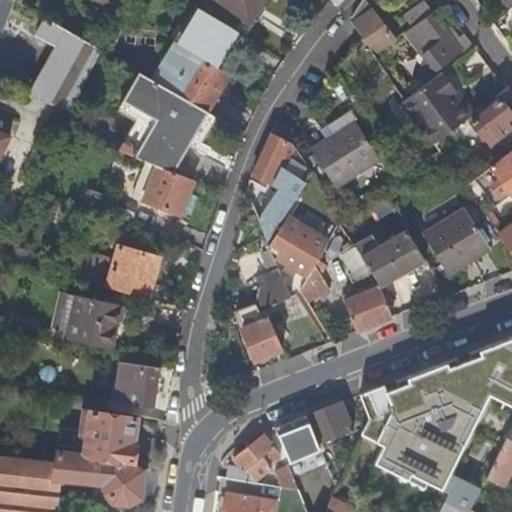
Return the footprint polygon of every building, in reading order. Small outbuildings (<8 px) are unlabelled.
[(0,0),(0,34),(12,1),(11,0),(0,0)] [(215,0),(248,22),(263,0),(215,0)] [(394,40),(365,0),(360,0),(349,17),(364,39),(375,55),(394,40)] [(409,13),(416,22),(432,11),(425,1),(409,13)] [(225,41),(233,28),(195,4),(173,41),(175,42),(195,54),(211,64),(225,41)] [(474,48),(463,34),(459,37),(454,41),(446,29),(434,13),(407,33),(434,69),(461,50),(464,55),(474,48)] [(54,48),(35,81),(27,96),(70,112),(100,50),(44,19),(34,37),(54,48)] [(454,41),(459,37),(450,26),(446,29),(454,41)] [(229,43),(237,31),(233,28),(225,41),(229,43)] [(375,55),(364,39),(338,73),(367,115),(400,92),(376,57),(375,55)] [(395,42),(394,40),(375,55),(376,57),(395,42)] [(173,92),(195,54),(175,42),(153,81),(173,92)] [(208,112),(230,75),(211,64),(195,54),(173,92),(208,112)] [(0,67),(0,85),(27,96),(35,81),(0,67)] [(450,92),(454,90),(441,72),(405,100),(435,143),(468,117),(450,92)] [(196,153),(216,117),(208,112),(173,92),(153,81),(139,73),(119,108),(137,119),(118,152),(147,163),(174,174),(188,149),(196,153)] [(471,115),(454,90),(450,92),(468,117),(471,115)] [(498,99),(496,96),(479,109),(481,112),(470,121),(483,137),(485,135),(490,143),(511,126),(511,117),(511,116),(511,115),(511,114),(500,98),(498,99)] [(287,138),(278,123),(274,122),(253,175),(268,182),(281,190),(264,215),(269,218),(261,229),(266,244),(305,185),(298,179),(276,163),(278,160),(287,138)] [(356,122),(343,130),(365,166),(379,157),(356,122)] [(284,125),(278,123),(287,138),(288,136),(284,125)] [(335,185),(365,166),(343,130),(312,151),(335,185)] [(0,154),(9,137),(0,133),(0,154)] [(287,138),(278,160),(287,164),(295,150),(287,138)] [(511,196),(511,150),(465,186),(473,198),(482,191),(494,206),(510,194),(511,196)] [(179,217),(193,181),(174,174),(147,163),(132,199),(179,217)] [(298,179),(305,185),(311,176),(306,168),(298,179)] [(259,191),(250,194),(257,216),(266,204),(263,194),(260,195),(259,191)] [(462,258),(486,245),(488,244),(466,208),(423,233),(447,272),(464,262),(462,258)] [(511,212),(493,227),(511,255),(511,212)] [(307,274),(325,243),(287,219),(271,243),(285,251),(281,258),(287,262),(283,268),(294,274),(298,268),(307,274)] [(353,224),(344,229),(352,243),(357,240),(360,234),(353,224)] [(374,235),(354,246),(379,285),(380,286),(424,261),(406,232),(380,246),(374,235)] [(488,248),(486,245),(462,258),(464,262),(488,248)] [(106,287),(147,300),(160,259),(119,246),(114,261),(106,287)] [(13,248),(10,259),(38,267),(42,256),(13,248)] [(106,287),(114,261),(73,249),(65,275),(106,287)] [(267,272),(278,267),(269,249),(259,253),(267,272)] [(330,266),(318,259),(300,291),(307,304),(329,289),(323,279),(330,266)] [(278,267),(267,272),(254,277),(257,286),(280,277),(278,267)] [(254,300),(233,309),(254,357),(282,347),(264,307),(288,297),(280,277),(257,286),(256,286),(254,300)] [(344,300),(356,331),(392,317),(380,286),(379,285),(344,300)] [(66,293),(55,337),(65,340),(76,295),(66,293)] [(121,307),(76,295),(65,340),(110,351),(121,307)] [(511,336),(477,350),(479,356),(447,369),(444,362),(403,378),(406,384),(381,394),(378,388),(358,395),(368,418),(361,433),(384,445),(375,463),(400,475),(403,470),(427,482),(442,490),(450,474),(492,391),(511,400),(511,336)] [(159,367),(121,361),(114,403),(153,409),(159,367)] [(352,430),(340,402),(305,416),(313,434),(321,454),(335,487),(342,472),(325,443),(352,430)] [(83,412),(76,454),(84,455),(89,413),(83,412)] [(55,451),(55,452),(138,464),(136,462),(138,446),(135,445),(138,419),(89,413),(84,455),(76,454),(55,451)] [(299,440),(313,434),(305,416),(274,429),(289,465),(306,458),(299,440)] [(485,479),(503,488),(511,470),(511,425),(504,440),(485,479)] [(299,440),(306,458),(307,460),(321,454),(313,434),(299,440)] [(283,459),(264,435),(231,461),(237,467),(228,465),(226,479),(248,482),(248,471),(255,481),(283,459)] [(144,469),(138,464),(55,452),(53,464),(0,456),(0,511),(54,511),(58,479),(93,484),(103,485),(102,492),(103,493),(111,501),(128,503),(140,497),(144,469)] [(275,471),(279,487),(299,490),(289,465),(275,471)] [(403,470),(400,475),(424,488),(427,482),(403,470)] [(448,493),(456,477),(450,474),(442,490),(448,493)] [(467,511),(468,511),(479,489),(456,477),(448,493),(438,511),(467,511)] [(92,492),(103,493),(102,492),(103,485),(93,484),(92,492)] [(226,494),(223,511),(273,511),(275,502),(226,494)] [(358,511),(330,497),(323,511),(358,511)]
